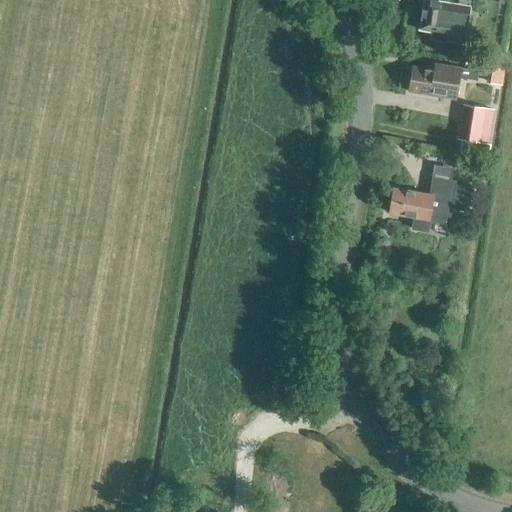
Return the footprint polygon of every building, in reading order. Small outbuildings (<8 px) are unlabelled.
[(450,42),(463,44),(469,8),(424,1),(419,31),(432,33),(430,46),(448,49),(450,42)] [(478,83),(479,72),(441,66),(440,72),(413,68),(408,93),(439,98),(439,97),(455,100),(458,80),(478,83)] [(479,143),(484,110),(462,106),(457,139),(479,143)] [(457,139),(455,153),(481,157),(483,144),(479,143),(457,139)] [(453,169),(433,166),(428,195),(393,189),(389,214),(413,218),(411,231),(428,234),(430,223),(446,226),(448,218),(449,218),(451,210),(467,212),(471,188),(455,186),(455,182),(451,181),(453,169)]
